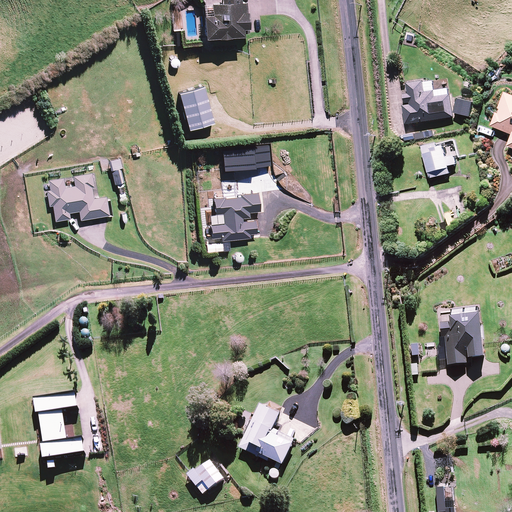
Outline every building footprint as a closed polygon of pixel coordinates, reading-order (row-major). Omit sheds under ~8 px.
[(245,34),(244,0),(201,1),(202,35),(245,34)] [(425,93),(423,81),(408,84),(409,94),(404,94),(406,105),(404,105),(407,124),(453,117),(450,95),(435,97),(434,91),(425,93)] [(511,94),(505,92),(492,126),(511,133),(511,135),(508,146),(511,147),(511,94)] [(0,163),(49,133),(25,94),(0,109),(0,163)] [(472,101),(458,99),(455,113),(469,116),(472,101)] [(461,164),(455,138),(423,145),(430,176),(451,171),(450,167),(461,164)] [(254,164),(230,166),(230,173),(254,171),(254,164)] [(123,181),(120,167),(111,169),(114,183),(123,181)] [(95,182),(93,171),(72,175),(74,184),(65,186),(63,175),(47,178),(49,188),(45,189),(48,205),(51,204),(54,219),(69,216),(68,211),(78,209),(79,218),(109,213),(106,195),(93,197),(90,183),(95,182)] [(257,210),(256,193),(212,196),(214,212),(222,211),(222,222),(210,223),(211,238),(255,235),(253,214),(248,214),(248,210),(257,210)] [(232,257),(232,258),(233,259),(233,260),(234,261),(235,262),(236,263),(237,263),(238,263),(239,263),(240,263),(241,262),(242,262),(243,261),(243,260),(244,259),(244,258),(244,257),(244,256),(244,255),(243,254),(243,253),(242,253),(241,252),(240,252),(239,251),(238,251),(237,251),(236,251),(235,252),(234,253),(233,254),(233,255),(232,256),(232,257)] [(484,356),(479,307),(452,310),(453,316),(440,318),(442,337),(445,336),(448,364),(465,363),(463,350),(468,349),(469,357),(484,356)] [(499,347),(498,348),(498,351),(498,352),(499,353),(499,354),(500,355),(501,356),(502,356),(503,357),(504,357),(505,357),(507,357),(508,356),(509,356),(510,355),(510,354),(511,353),(511,352),(511,351),(511,350),(511,349),(511,347),(511,346),(510,345),(509,345),(508,344),(507,344),(506,343),(504,343),(503,344),(502,344),(501,345),(500,345),(499,346),(499,347)] [(42,460),(89,454),(87,438),(66,441),(62,410),(80,408),(79,398),(79,394),(33,400),(35,415),(39,414),(43,444),(40,444),(42,460)] [(281,414),(261,404),(251,422),(256,425),(248,441),(244,438),(240,447),(257,455),(259,452),(284,464),(295,440),(274,430),(281,414)] [(224,479),(209,461),(195,472),(193,470),(186,476),(203,496),(224,479)] [(268,475),(269,476),(269,477),(270,478),(270,479),(271,480),(272,480),(273,480),(274,480),(275,480),(276,480),(277,480),(278,479),(279,478),(279,477),(280,476),(280,475),(280,474),(280,473),(279,472),(279,471),(278,470),(277,469),(276,469),(275,469),(274,469),(273,469),(272,469),(271,469),(270,470),(270,471),(269,472),(269,473),(269,474),(268,475)]
